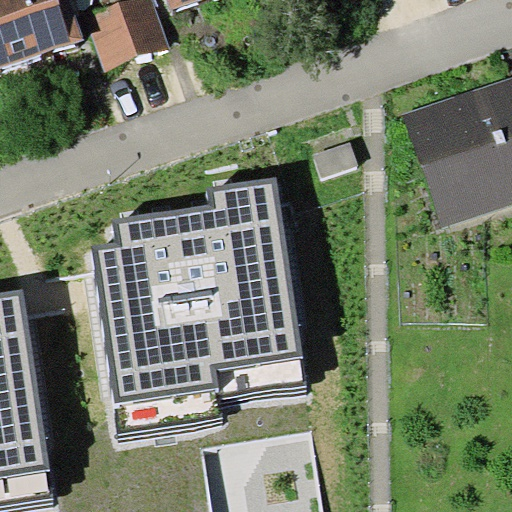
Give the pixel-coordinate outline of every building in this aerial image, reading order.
[(0,0),(0,67),(83,41),(69,0),(0,0)] [(107,71),(170,50),(153,0),(118,0),(87,10),(107,71)] [(203,0),(169,0),(173,11),(203,0)] [(441,229),(511,205),(511,77),(403,114),(441,229)] [(357,164),(349,142),(314,154),(321,176),(357,164)] [(274,179),(208,189),(210,207),(116,221),(120,244),(96,248),(125,436),(222,421),(218,399),(305,385),(274,179)] [(22,292),(0,295),(0,506),(53,498),(22,292)]
